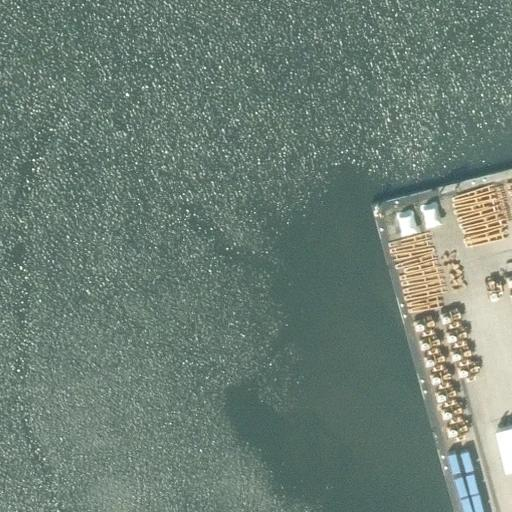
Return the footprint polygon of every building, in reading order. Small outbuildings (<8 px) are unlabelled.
[(438,193),(424,194),(426,211),(440,209),(438,193)] [(406,199),(410,215),(423,212),(420,196),(406,199)] [(389,206),(395,221),(409,216),(403,201),(389,206)] [(434,230),(446,225),(440,211),(428,216),(434,230)] [(400,239),(429,228),(424,216),(410,221),(410,219),(395,225),(400,239)] [(412,241),(400,245),(404,258),(417,253),(412,241)] [(421,257),(424,271),(437,268),(433,254),(421,257)] [(447,307),(434,311),(438,325),(451,322),(447,307)] [(477,393),(491,390),(488,374),(474,376),(477,393)] [(452,383),(458,400),(470,396),(465,379),(452,383)] [(441,405),(453,401),(448,385),(436,389),(441,405)] [(472,400),(459,402),(461,418),(475,416),(472,400)] [(454,405),(442,409),(447,423),(458,420),(454,405)] [(488,432),(501,427),(495,412),(482,417),(488,432)] [(468,439),(482,434),(476,419),(463,423),(468,439)]
